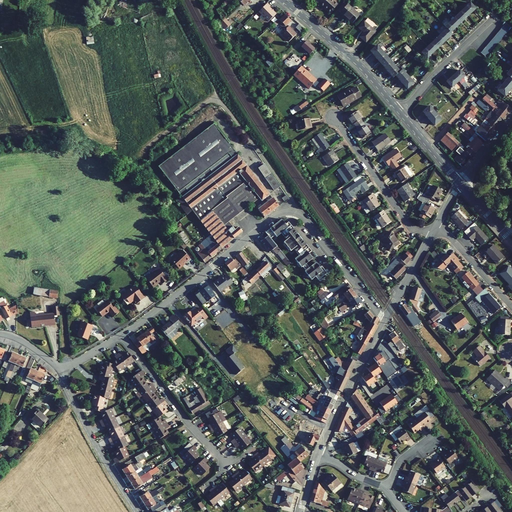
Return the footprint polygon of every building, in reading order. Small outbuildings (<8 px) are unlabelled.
[(325,8),(330,13),(337,5),(332,0),(317,0),(316,2),(319,4),(320,4),(322,5),(323,4),(325,7),(325,8)] [(352,23),(360,15),(345,2),(337,10),(352,23)] [(268,21),(276,14),(269,7),(270,6),(267,3),(259,11),(268,21)] [(464,9),(469,15),(476,9),(470,3),(464,9)] [(458,15),(463,21),(469,15),(464,9),(458,15)] [(216,10),(214,12),(219,23),(222,20),(216,10)] [(404,10),(398,16),(402,19),(408,14),(404,10)] [(279,19),(271,26),(273,28),(278,23),(283,29),(291,21),(285,15),(279,20),(279,19)] [(457,27),(463,21),(458,15),(452,21),(457,27)] [(225,29),(230,25),(224,19),(220,23),(225,29)] [(360,37),(366,42),(375,31),(364,21),(359,27),(364,32),(360,37)] [(447,29),(451,33),(457,27),(452,21),(449,23),(445,27),(447,29)] [(503,26),(509,30),(511,28),(504,22),(502,25),(503,26)] [(301,33),(304,30),(299,24),(296,28),(301,33)] [(288,42),(296,34),(289,26),(281,33),(288,42)] [(446,41),(452,34),(451,33),(447,29),(442,33),(440,35),(446,41)] [(446,41),(440,35),(434,41),(440,47),(446,41)] [(440,47),(434,41),(428,47),(433,52),(440,47)] [(376,58),(383,52),(377,46),(370,51),(376,58)] [(433,52),(428,47),(421,53),(427,59),(433,52)] [(269,53),(275,60),(278,57),(273,50),(269,53)] [(389,59),(383,52),(376,58),(382,65),(389,59)] [(387,71),(394,65),(389,59),(382,65),(387,71)] [(396,76),(400,72),(394,65),(387,71),(393,78),(396,76)] [(301,66),(293,75),(309,89),(316,80),(312,76),(311,77),(310,76),(310,75),(301,66)] [(408,77),(402,70),(400,72),(396,76),(401,82),(408,77)] [(460,70),(453,76),(458,82),(458,81),(461,84),(464,81),(467,79),(460,70)] [(458,82),(453,76),(446,82),(451,88),(458,82)] [(414,83),(408,77),(401,82),(407,89),(414,83)] [(511,79),(509,77),(503,84),(510,90),(511,86),(511,79)] [(478,89),(482,84),(479,82),(476,87),(468,93),(470,95),(478,89)] [(504,96),(510,90),(503,84),(497,90),(504,96)] [(350,89),(337,96),(339,100),(341,102),(343,106),(361,96),(356,87),(351,90),(350,89)] [(486,95),(485,97),(493,104),(495,101),(486,95)] [(494,109),(492,111),(503,120),(507,115),(499,109),(496,107),(493,104),(485,97),(483,98),(489,103),(488,104),(494,109)] [(507,115),(511,109),(499,99),(497,102),(499,103),(496,107),(499,109),(507,115)] [(478,100),(476,103),(486,111),(487,110),(488,111),(489,109),(478,100)] [(429,119),(435,113),(430,106),(423,112),(429,119)] [(473,119),(477,115),(475,113),(471,109),(466,114),(467,115),(473,119)] [(354,124),(356,127),(363,122),(356,111),(347,117),(352,125),(354,124)] [(486,117),(490,121),(498,127),(503,120),(492,111),(491,111),(486,117)] [(441,120),(435,113),(429,119),(434,125),(441,120)] [(485,141),(486,141),(490,135),(480,126),(479,127),(477,125),(476,122),(473,119),(467,115),(466,114),(464,117),(476,126),(473,130),(476,132),(475,132),(478,135),(485,141)] [(494,131),(498,127),(490,121),(486,117),(483,122),(487,125),(494,131)] [(311,127),(309,119),(297,121),(299,130),(311,127)] [(363,122),(356,127),(358,130),(357,131),(362,139),(370,133),(363,122)] [(490,135),(494,131),(487,125),(483,122),(479,126),(490,135)] [(237,154),(234,150),(214,123),(170,157),(158,166),(177,191),(182,197),(201,182),(201,181),(203,179),(204,180),(237,154)] [(478,135),(475,132),(469,127),(466,130),(473,135),(468,140),(471,142),(467,146),(468,147),(464,151),(471,157),(485,141),(478,135)] [(448,132),(440,140),(452,151),(457,145),(459,143),(448,132)] [(320,133),(314,138),(321,148),(318,150),(320,153),(329,147),(327,143),(320,133)] [(378,151),(382,148),(390,142),(385,134),(372,143),(374,146),(378,151)] [(321,148),(314,138),(312,139),(319,149),(321,148)] [(392,145),(390,142),(382,148),(384,151),(392,145)] [(464,147),(461,144),(459,147),(460,148),(456,151),(459,154),(454,160),(462,167),(471,157),(464,151),(463,150),(462,149),(463,148),(464,147)] [(401,157),(396,149),(383,158),(388,166),(389,165),(393,170),(398,166),(395,161),(401,157)] [(329,166),(338,160),(332,150),(323,157),(329,166)] [(222,249),(242,232),(238,227),(235,230),(232,227),(228,230),(224,225),(212,211),(227,199),(226,197),(246,182),(259,198),(261,201),(270,194),(237,154),(204,180),(203,179),(201,181),(201,182),(182,197),(177,201),(188,214),(192,211),(211,235),(212,236),(222,249)] [(347,183),(356,177),(347,163),(337,170),(347,183)] [(280,186),(264,164),(258,168),(274,190),(280,186)] [(397,177),(402,182),(412,175),(406,166),(395,173),(392,175),(394,179),(397,177)] [(362,193),(369,189),(362,179),(343,192),(350,202),(356,197),(354,194),(360,190),(362,193)] [(212,211),(224,225),(228,222),(219,209),(223,206),(229,201),(231,199),(242,190),(251,200),(252,199),(253,200),(256,198),(257,199),(259,198),(246,182),(226,197),(227,199),(212,211)] [(406,184),(397,190),(405,202),(414,195),(406,184)] [(438,197),(442,190),(433,185),(427,196),(422,193),(420,196),(429,201),(431,198),(438,202),(440,198),(438,197)] [(251,200),(242,190),(231,199),(241,212),(253,203),(251,200)] [(366,214),(379,205),(376,201),(374,198),(375,197),(373,194),(363,201),(368,207),(364,210),(366,214)] [(424,219),(426,215),(430,217),(434,208),(427,204),(429,201),(420,196),(418,200),(422,202),(418,210),(421,212),(419,216),(424,219)] [(279,206),(272,198),(268,201),(274,209),(279,206)] [(228,222),(241,212),(231,199),(229,201),(223,206),(219,209),(228,222)] [(258,209),(264,217),(274,209),(268,201),(258,209)] [(383,211),(375,217),(376,219),(374,220),(376,224),(375,226),(377,229),(379,229),(381,227),(382,227),(390,222),(383,211)] [(457,211),(451,217),(459,226),(458,227),(461,229),(468,223),(457,211)] [(270,238),(275,235),(276,237),(281,233),(291,225),(288,222),(285,224),(281,219),(265,232),(269,236),(270,238)] [(228,222),(224,225),(228,230),(232,227),(228,222)] [(475,237),(481,245),(488,239),(476,226),(475,227),(470,231),(466,235),(471,240),(475,237)] [(305,245),(301,240),(302,239),(297,233),(297,234),(293,229),(290,231),(289,229),(282,234),(286,240),(283,242),(291,251),(294,249),(298,254),(304,249),(303,247),(305,245)] [(190,241),(182,232),(178,235),(186,245),(190,241)] [(399,244),(391,232),(381,239),(389,251),(393,248),(394,249),(397,247),(396,246),(399,244)] [(208,239),(207,238),(206,239),(213,247),(218,252),(222,249),(212,236),(208,239)] [(287,266),(290,263),(270,238),(269,236),(261,242),(269,252),(272,250),(276,254),(277,253),(287,266)] [(184,249),(187,246),(182,240),(178,243),(184,249)] [(206,245),(207,244),(204,241),(201,243),(208,252),(210,250),(206,245)] [(204,263),(211,257),(208,252),(201,243),(198,245),(202,250),(197,253),(204,263)] [(298,254),(299,255),(309,247),(306,244),(305,245),(303,247),(304,249),(298,254)] [(486,257),(489,255),(496,264),(504,257),(493,245),(486,252),(484,255),(486,257)] [(211,257),(218,252),(213,247),(210,250),(208,252),(211,257)] [(309,247),(299,255),(295,259),(301,267),(302,266),(306,270),(305,271),(311,279),(315,276),(319,281),(324,278),(323,276),(327,273),(321,266),(320,267),(316,262),(309,267),(306,264),(312,258),(308,253),(311,251),(309,247)] [(186,264),(191,260),(182,250),(179,252),(179,253),(176,256),(176,255),(171,260),(173,263),(172,265),(176,269),(177,267),(178,268),(183,264),(183,265),(185,263),(186,264)] [(407,251),(400,258),(406,264),(411,259),(410,259),(412,256),(407,251)] [(249,263),(241,252),(236,256),(244,266),(249,263)] [(456,273),(463,267),(458,261),(452,254),(448,257),(446,254),(440,259),(442,261),(439,264),(442,269),(448,264),(456,273)] [(231,258),(225,264),(232,272),(233,272),(238,268),(243,275),(244,275),(246,277),(249,275),(248,274),(239,263),(237,265),(233,261),(231,258)] [(396,279),(406,269),(396,259),(386,269),(396,279)] [(270,265),(266,261),(256,270),(260,275),(269,266),(270,265)] [(280,263),(276,266),(281,272),(285,268),(280,263)] [(271,268),(269,266),(260,275),(262,276),(271,268)] [(508,286),(511,290),(511,289),(511,270),(508,266),(508,267),(505,269),(500,274),(510,285),(508,286)] [(284,278),(275,268),(272,271),(281,281),(284,278)] [(168,280),(159,269),(157,270),(157,269),(151,273),(152,274),(146,279),(153,287),(158,284),(157,283),(159,282),(162,284),(168,280)] [(251,283),(260,275),(256,270),(254,269),(252,271),(248,274),(249,275),(246,277),(242,281),(244,286),(249,281),(251,283)] [(479,284),(468,272),(461,277),(464,281),(463,282),(468,288),(469,287),(472,290),(478,285),(479,284)] [(227,275),(224,278),(229,285),(233,282),(227,275)] [(223,276),(213,283),(220,292),(229,285),(224,278),(223,276)] [(325,303),(327,306),(336,299),(350,288),(346,284),(333,294),(332,292),(328,295),(321,300),(320,301),(322,304),(325,302),(326,303),(325,303)] [(144,297),(135,285),(120,296),(127,305),(133,300),(136,304),(144,297)] [(483,290),(478,285),(472,290),(477,295),(483,290)] [(198,290),(194,293),(203,305),(210,299),(214,305),(219,301),(208,286),(199,292),(198,290)] [(421,289),(414,287),(409,300),(418,311),(419,310),(416,306),(421,289)] [(49,297),(50,290),(34,288),(33,294),(40,296),(49,297)] [(337,305),(338,308),(340,312),(351,305),(353,308),(361,303),(357,297),(351,288),(343,294),(347,299),(337,305)] [(501,307),(484,289),(483,290),(477,295),(475,297),(480,303),(482,301),(494,313),(501,307)] [(321,300),(328,295),(325,291),(324,292),(320,295),(318,296),(321,300)] [(14,307),(9,310),(2,298),(0,299),(0,306),(6,319),(13,315),(14,307)] [(119,312),(114,306),(113,307),(107,300),(96,309),(102,317),(108,312),(113,317),(119,312)] [(414,326),(420,322),(409,306),(406,308),(404,305),(400,308),(414,326)] [(59,316),(58,307),(53,307),(54,314),(49,315),(50,326),(55,325),(54,317),(54,316),(56,316),(59,316)] [(186,319),(188,322),(189,321),(196,314),(200,318),(202,317),(204,319),(207,316),(200,308),(197,310),(196,309),(191,312),(189,315),(187,313),(183,316),(186,319)] [(286,308),(275,317),(276,319),(288,310),(286,308)] [(433,322),(441,316),(437,310),(432,314),(432,315),(434,317),(431,319),(433,322)] [(373,316),(369,311),(364,315),(369,321),(365,327),(363,326),(362,329),(367,331),(366,332),(372,335),(377,325),(376,325),(379,320),(378,319),(373,316)] [(31,328),(45,326),(44,315),(35,316),(35,312),(30,313),(30,320),(27,320),(28,321),(26,321),(27,325),(31,325),(31,328)] [(461,313),(451,321),(457,330),(467,322),(461,313)] [(170,321),(160,328),(169,339),(178,333),(176,331),(183,326),(173,314),(168,319),(170,321)] [(192,324),(200,318),(196,314),(189,321),(192,324)] [(329,326),(324,318),(318,321),(323,329),(329,326)] [(500,319),(499,335),(509,335),(510,320),(500,319)] [(90,332),(93,326),(81,322),(79,326),(81,327),(78,335),(78,337),(87,340),(89,335),(89,334),(90,332)] [(320,341),(326,336),(320,328),(314,333),(320,341)] [(362,329),(361,328),(357,336),(360,342),(364,348),(372,335),(366,332),(367,331),(362,329)] [(149,341),(151,343),(155,340),(150,333),(148,330),(143,334),(149,341)] [(392,341),(399,351),(404,347),(393,332),(388,336),(392,341)] [(142,346),(149,341),(143,334),(136,339),(139,342),(135,345),(142,354),(146,351),(145,350),(142,346)] [(399,351),(392,341),(388,344),(395,354),(399,351)] [(360,355),(364,348),(360,342),(355,351),(360,355)] [(233,354),(237,351),(233,345),(225,351),(229,356),(224,361),(236,375),(244,368),(233,354)] [(480,366),(489,358),(486,353),(485,354),(484,353),(484,352),(479,346),(473,351),(478,357),(475,360),(480,366)] [(134,361),(127,352),(123,355),(121,351),(117,354),(126,366),(134,361)] [(356,362),(360,355),(355,351),(354,351),(350,359),(348,358),(346,363),(343,362),(342,364),(338,357),(335,359),(343,370),(350,374),(356,362)] [(2,366),(6,368),(9,361),(12,362),(4,380),(8,382),(9,378),(19,356),(12,352),(11,356),(7,354),(4,361),(2,366)] [(373,358),(387,378),(388,377),(392,382),(395,380),(383,363),(388,360),(384,353),(381,356),(379,353),(373,358)] [(112,363),(115,366),(119,371),(126,366),(117,354),(114,356),(116,360),(112,363)] [(9,378),(13,380),(20,366),(23,367),(26,359),(19,356),(9,378)] [(335,359),(333,356),(329,358),(336,368),(334,372),(337,374),(348,379),(350,374),(343,370),(335,359)] [(99,376),(110,378),(112,368),(115,366),(112,363),(111,364),(106,362),(105,366),(102,366),(99,376)] [(382,372),(377,365),(373,368),(372,366),(368,369),(370,373),(372,375),(374,378),(382,372)] [(30,369),(29,372),(26,370),(23,376),(27,377),(34,380),(37,372),(30,369)] [(136,388),(144,381),(141,376),(144,374),(141,370),(129,379),(136,388)] [(498,374),(494,370),(486,379),(498,389),(495,392),(497,394),(504,385),(508,381),(509,380),(506,377),(504,379),(499,375),(498,376),(497,375),(498,374)] [(39,387),(44,375),(37,372),(34,380),(32,384),(39,387)] [(348,379),(337,374),(335,378),(336,379),(331,389),(327,383),(324,385),(327,389),(329,392),(338,396),(340,391),(342,392),(348,379)] [(182,375),(178,379),(173,382),(176,386),(185,379),(182,375)] [(374,378),(372,375),(368,377),(367,375),(363,378),(369,387),(376,382),(374,378)] [(110,378),(99,376),(98,380),(102,381),(101,386),(111,389),(114,379),(110,378)] [(142,396),(154,387),(151,383),(148,386),(144,381),(136,388),(139,392),(136,394),(138,398),(142,396)] [(95,391),(94,395),(105,398),(109,399),(111,389),(101,386),(99,392),(95,391)] [(156,390),(154,387),(142,396),(147,403),(156,396),(153,392),(156,390)] [(192,414),(209,403),(200,388),(195,391),(197,396),(193,398),(195,400),(189,404),(185,397),(183,399),(192,414)] [(329,392),(327,389),(323,395),(317,391),(316,393),(315,394),(320,397),(320,398),(325,401),(333,406),(338,396),(329,392)] [(352,428),(356,434),(363,429),(370,424),(379,416),(373,408),(371,410),(356,389),(350,397),(365,418),(353,428),(352,428)] [(511,416),(511,405),(510,403),(511,401),(511,392),(500,401),(504,407),(505,407),(511,416)] [(232,399),(235,402),(244,396),(241,393),(232,399)] [(311,409),(308,413),(312,416),(314,417),(325,423),(329,415),(316,409),(295,394),(293,396),(311,409)] [(320,397),(315,394),(313,397),(318,400),(317,402),(322,406),(331,410),(333,406),(325,401),(320,398),(320,397)] [(102,408),(105,398),(94,395),(92,405),(95,406),(94,410),(100,411),(101,413),(104,411),(102,408)] [(393,397),(391,395),(385,399),(391,407),(401,400),(400,399),(400,398),(397,395),(393,397)] [(153,410),(165,401),(162,398),(159,400),(156,396),(147,403),(149,406),(146,408),(150,412),(153,410)] [(329,415),(331,410),(322,406),(317,402),(312,399),(312,398),(310,401),(317,407),(316,409),(329,415)] [(391,407),(385,399),(379,403),(381,405),(377,408),(381,414),(391,407)] [(167,404),(165,401),(153,410),(158,417),(167,411),(164,407),(167,404)] [(345,426),(349,423),(347,419),(352,409),(347,403),(339,421),(345,426)] [(429,409),(426,406),(414,415),(417,419),(429,409)] [(99,421),(101,425),(114,418),(110,409),(104,411),(101,413),(100,413),(103,419),(99,421)] [(216,409),(205,415),(211,424),(208,426),(210,429),(226,420),(220,411),(218,412),(216,409)] [(430,419),(434,416),(429,409),(417,419),(416,419),(424,428),(427,426),(425,424),(430,420),(430,419)] [(41,427),(48,420),(37,410),(31,418),(34,420),(41,427)] [(481,414),(486,420),(489,418),(484,411),(481,414)] [(379,416),(370,424),(374,430),(384,422),(379,416)] [(161,422),(158,417),(149,423),(154,431),(167,423),(165,420),(161,422)] [(13,427),(20,433),(28,424),(21,418),(13,427)] [(114,418),(101,425),(103,428),(106,426),(109,432),(119,427),(114,418)] [(424,428),(416,419),(408,425),(414,433),(419,429),(420,431),(424,428)] [(31,424),(38,430),(41,427),(34,420),(31,424)] [(215,431),(218,436),(227,431),(227,430),(231,428),(226,420),(210,429),(212,433),(215,431)] [(165,429),(169,427),(167,423),(154,431),(159,439),(168,433),(165,429)] [(352,428),(353,428),(349,423),(345,426),(352,437),(356,434),(352,428)] [(392,437),(403,429),(400,425),(389,434),(392,437)] [(108,439),(110,443),(123,436),(119,427),(109,432),(112,437),(108,439)] [(319,437),(321,433),(308,427),(307,430),(308,430),(306,434),(305,435),(297,428),(294,431),(307,444),(312,446),(315,440),(317,441),(319,437)] [(233,445),(245,435),(239,428),(231,435),(234,439),(231,442),(233,445)] [(400,443),(405,439),(407,441),(410,439),(403,429),(392,437),(395,441),(397,439),(400,443)] [(251,443),(245,435),(233,445),(236,448),(239,445),(242,449),(251,443)] [(123,436),(110,443),(111,446),(115,444),(118,450),(124,447),(128,445),(123,436)] [(285,444),(299,462),(308,455),(300,444),(294,449),(285,437),(281,440),(285,444)] [(352,443),(341,448),(343,451),(345,450),(348,456),(359,451),(360,449),(356,442),(353,444),(352,443)] [(196,449),(193,446),(189,443),(184,448),(184,449),(187,452),(183,456),(191,463),(199,456),(194,451),(196,449)] [(293,461),(287,465),(295,475),(304,468),(299,462),(285,444),(281,447),(293,461)] [(118,450),(114,452),(117,457),(113,459),(115,463),(128,456),(124,447),(118,450)] [(287,458),(289,457),(281,447),(280,448),(287,458)] [(270,459),(275,456),(268,448),(264,451),(270,459)] [(445,452),(441,454),(448,463),(446,465),(450,469),(454,466),(453,461),(457,457),(454,453),(451,450),(446,454),(445,452)] [(264,451),(259,455),(257,452),(254,455),(263,466),(270,459),(264,451)] [(369,469),(372,471),(377,460),(378,456),(365,451),(363,455),(367,457),(363,465),(370,467),(369,469)] [(135,457),(138,462),(146,457),(143,454),(143,453),(135,457)] [(253,460),(248,464),(255,472),(263,466),(254,455),(251,457),(253,460)] [(377,460),(372,471),(376,472),(377,470),(383,473),(388,460),(379,457),(378,460),(377,460)] [(205,463),(207,461),(204,458),(194,468),(202,475),(210,468),(205,463)] [(432,461),(429,464),(436,473),(445,467),(439,459),(434,463),(432,461)] [(143,466),(141,462),(138,464),(132,467),(130,465),(122,470),(127,477),(141,468),(143,466)] [(131,483),(151,470),(149,466),(143,470),(141,468),(127,477),(131,483)] [(286,475),(290,472),(287,469),(276,478),(279,482),(284,478),(287,482),(290,480),(286,475)] [(151,470),(131,483),(135,490),(143,485),(141,482),(154,474),(151,470)] [(252,479),(245,470),(240,474),(238,472),(235,474),(244,485),(252,479)] [(406,476),(404,480),(415,485),(419,475),(410,471),(408,477),(406,476)] [(293,484),(296,480),(290,472),(286,475),(290,480),(293,484)] [(234,479),(229,483),(236,492),(244,485),(235,474),(232,477),(234,479)] [(334,493),(343,486),(332,474),(327,479),(326,478),(322,481),(331,491),(331,490),(334,493)] [(415,485),(404,480),(403,484),(405,485),(402,491),(411,495),(415,485)] [(316,481),(310,501),(321,504),(324,491),(316,481)] [(472,496),(478,491),(471,482),(465,487),(472,496)] [(229,493),(222,484),(217,488),(215,486),(212,488),(221,499),(229,493)] [(294,490),(282,486),(281,491),(283,491),(282,497),(278,496),(276,503),(289,507),(294,490)] [(140,497),(144,503),(155,496),(164,490),(162,487),(155,491),(149,494),(147,492),(140,497)] [(465,501),(472,496),(465,487),(459,492),(458,490),(455,492),(459,498),(461,496),(465,501)] [(211,493),(206,497),(213,505),(217,502),(221,507),(225,504),(221,499),(212,488),(209,491),(211,493)] [(352,488),(347,499),(358,504),(363,491),(359,490),(359,491),(352,488)] [(327,494),(324,491),(321,504),(328,506),(329,502),(325,501),(327,494)] [(358,504),(369,508),(374,497),(367,494),(367,493),(363,491),(358,504)] [(459,498),(455,492),(448,497),(443,501),(447,506),(445,508),(447,511),(451,511),(452,511),(449,508),(460,500),(459,498)] [(153,511),(165,504),(162,500),(159,502),(155,496),(144,503),(148,510),(151,508),(153,511)] [(501,511),(494,502),(492,503),(491,506),(488,508),(490,511),(501,511)]
